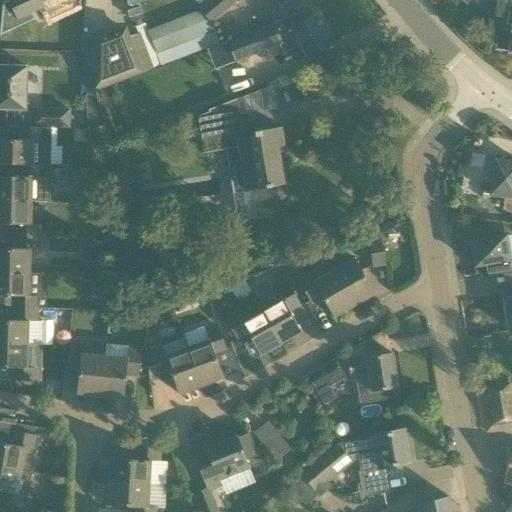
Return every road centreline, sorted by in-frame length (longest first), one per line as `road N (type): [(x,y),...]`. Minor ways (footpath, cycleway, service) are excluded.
road 1 (unclassified): [(439,288),(401,299),(227,401),(163,420),(91,418)]
road 2 (unclassified): [(480,511),(439,288)]
road 3 (residential): [(439,288),(422,158),(475,80)]
